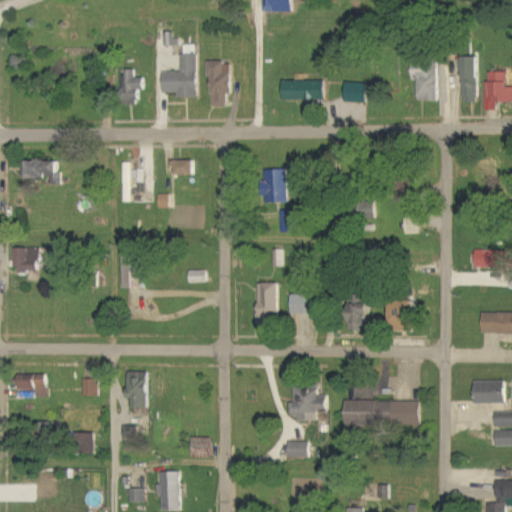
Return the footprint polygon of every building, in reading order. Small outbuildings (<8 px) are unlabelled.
[(266,0),(267,14),(297,13),(296,0),(266,0)] [(166,94),(181,94),(181,98),(201,99),(202,46),(185,46),(185,72),(166,72),(166,94)] [(15,57),(17,67),(31,63),(29,54),(15,57)] [(483,58),(468,57),(467,103),(482,104),(483,58)] [(236,62),(211,63),(211,77),(215,77),(215,108),(232,107),(232,95),(236,95),(236,62)] [(442,101),(441,62),(416,63),(417,81),(421,81),(421,102),(442,101)] [(148,90),(149,79),(138,79),(139,70),(126,70),(125,105),(143,105),(144,90),(148,90)] [(511,88),(511,73),(493,73),(493,87),(488,87),(489,111),(501,111),(501,103),(511,102),(511,88)] [(287,101),(329,100),(328,81),(286,82),(287,101)] [(370,84),(349,84),(348,103),(370,104),(370,84)] [(52,179),(52,185),(63,185),(64,162),(31,161),(31,179),(52,179)] [(197,161),(177,162),(177,176),(198,176),(197,161)] [(126,203),(135,203),(136,183),(147,183),(147,171),(135,171),(135,164),(127,164),(126,203)] [(292,170),(268,170),(269,204),(292,203),(292,170)] [(162,209),(173,209),(173,195),(162,195),(162,209)] [(379,203),(361,203),(360,219),(378,219),(379,203)] [(285,233),(302,233),(302,211),(285,211),(285,233)] [(41,273),(42,249),(18,249),(18,273),(41,273)] [(125,251),(126,289),(147,289),(146,251),(125,251)] [(511,252),(479,251),(478,269),(510,270),(511,252)] [(193,284),(210,283),(210,271),(193,272),(193,284)] [(263,284),(263,315),(282,315),(282,284),(263,284)] [(295,315),(322,315),(322,296),(295,296),(295,315)] [(421,301),(398,300),(397,325),(420,326),(421,301)] [(375,325),(375,305),(355,305),(355,325),(375,325)] [(485,334),(511,334),(511,313),(485,313),(485,334)] [(133,400),(136,400),(136,409),(153,409),(153,373),(133,372),(133,400)] [(51,375),(23,376),(23,391),(40,390),(40,397),(51,397),(51,375)] [(86,398),(100,397),(100,380),(86,380),(86,398)] [(479,383),(479,405),(510,404),(510,382),(479,383)] [(321,421),(321,413),(331,413),(331,397),(322,397),(322,387),(297,386),(297,401),(295,401),(295,421),(321,421)] [(425,402),(350,402),(350,427),(425,427),(425,402)] [(511,427),(511,412),(499,413),(499,428),(511,427)] [(126,437),(140,437),(140,427),(126,427),(126,437)] [(511,447),(511,432),(499,433),(499,447),(511,447)] [(99,455),(97,434),(87,434),(88,455),(99,455)] [(292,458),(312,459),(313,443),(292,443),(292,458)] [(184,473),(165,473),(164,485),(160,485),(160,496),(165,496),(165,511),(184,511),(184,473)] [(511,507),(511,480),(499,480),(499,504),(489,504),(488,511),(509,511),(510,508),(511,507)] [(133,503),(149,504),(149,490),(133,490),(133,503)]
